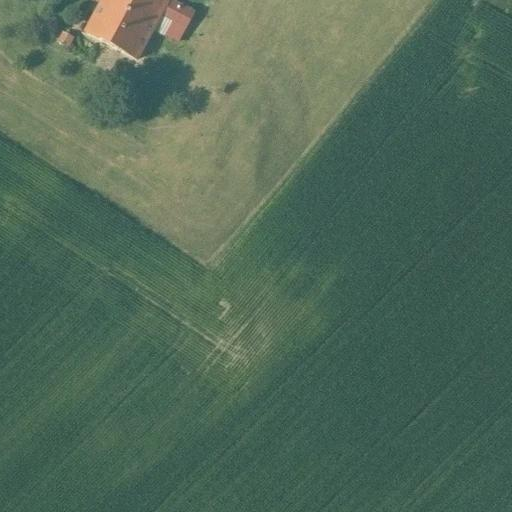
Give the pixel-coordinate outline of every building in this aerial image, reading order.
[(163,12),(140,0),(104,0),(86,35),(137,62),(141,54),(160,17),(163,12)] [(140,0),(163,12),(168,3),(169,0),(140,0)] [(236,0),(199,0),(180,38),(223,59),(246,14),(233,7),(236,0)] [(163,12),(160,17),(173,24),(181,28),(189,14),(168,3),(163,12)] [(174,43),(181,28),(173,24),(165,38),(174,43)]
